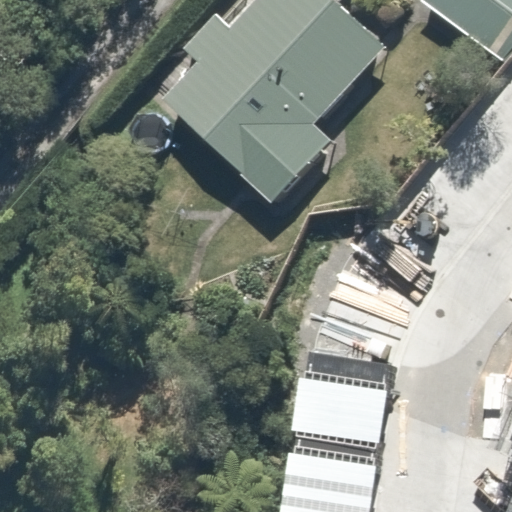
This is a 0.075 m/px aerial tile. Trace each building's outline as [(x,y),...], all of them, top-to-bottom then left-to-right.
[(195,52),(161,91),(261,180),(395,28),(362,0),(217,0),(182,40),(195,52)] [(508,1),(507,0),(419,0),(477,43),(508,1)] [(420,292),(390,297),(404,372),(476,359),(497,476),(511,473),(511,185),(436,199),(448,263),(415,269),(420,292)] [(332,382),(339,369),(422,225),(367,194),(277,350),(332,382)] [(412,511),(407,477),(311,490),(314,511),(412,511)]
